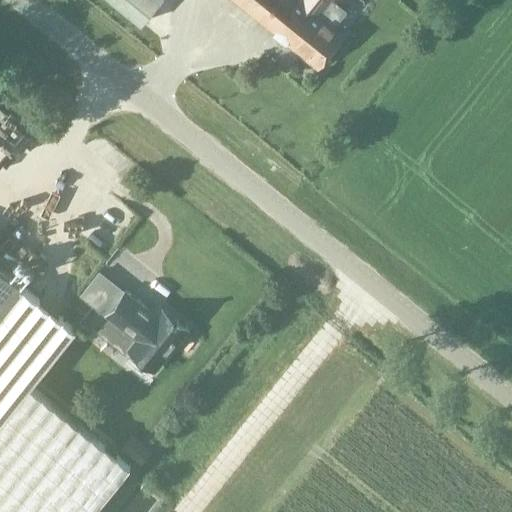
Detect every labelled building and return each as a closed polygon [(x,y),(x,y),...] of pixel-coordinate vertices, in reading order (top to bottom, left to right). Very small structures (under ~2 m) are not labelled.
[(337,0),(235,0),(318,67),(343,36),(322,19),(337,0)] [(25,256),(12,262),(18,273),(31,266),(25,256)] [(0,270),(0,313),(21,287),(0,270)] [(73,278),(69,287),(86,296),(91,287),(73,278)] [(72,328),(21,287),(0,313),(0,511),(90,511),(129,463),(28,384),(72,328)] [(127,349),(154,371),(187,329),(160,307),(154,315),(124,291),(105,315),(135,339),(127,349)]
